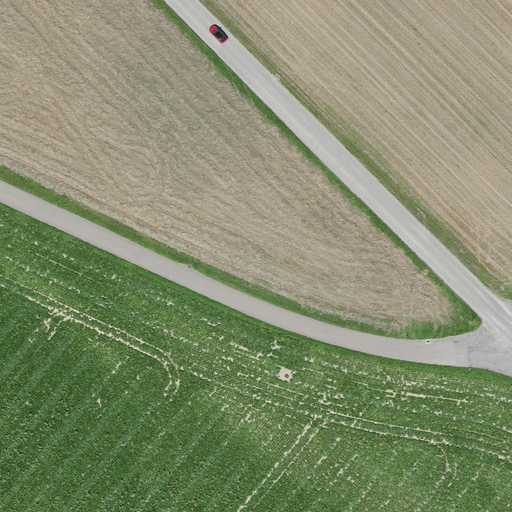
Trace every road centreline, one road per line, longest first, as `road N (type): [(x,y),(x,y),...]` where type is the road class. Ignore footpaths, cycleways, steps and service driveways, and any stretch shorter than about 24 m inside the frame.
road 1 (unclassified): [(0,192),(274,316),(353,342),(434,352),(511,343)]
road 2 (unclassified): [(191,0),(511,330)]
